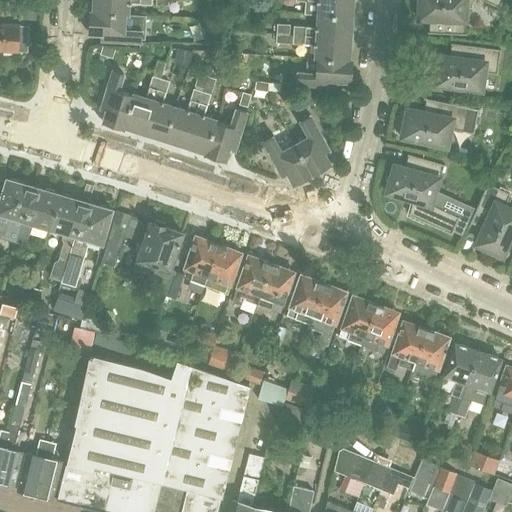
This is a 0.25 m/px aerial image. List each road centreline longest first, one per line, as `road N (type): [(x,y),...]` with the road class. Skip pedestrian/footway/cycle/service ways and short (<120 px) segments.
road 1 (residential): [(335,231),(47,135)]
road 2 (residential): [(335,231),(368,112),(381,0)]
road 3 (residential): [(511,309),(335,231)]
road 4 (residential): [(47,135),(62,0)]
